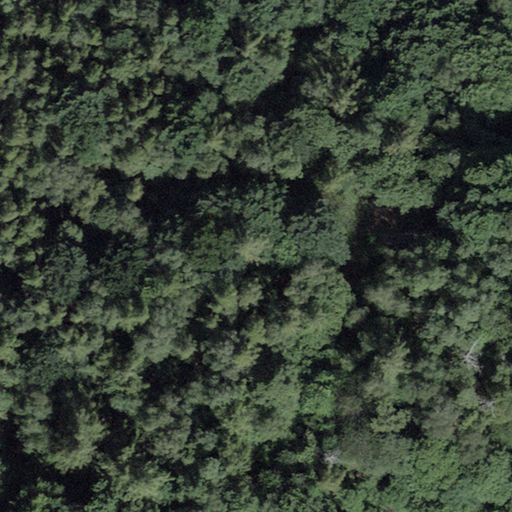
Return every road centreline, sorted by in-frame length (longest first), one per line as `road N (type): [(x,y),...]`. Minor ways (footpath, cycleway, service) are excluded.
road 1 (track): [(511,231),(373,237),(214,178),(0,201)]
road 2 (track): [(271,0),(491,157),(511,163)]
